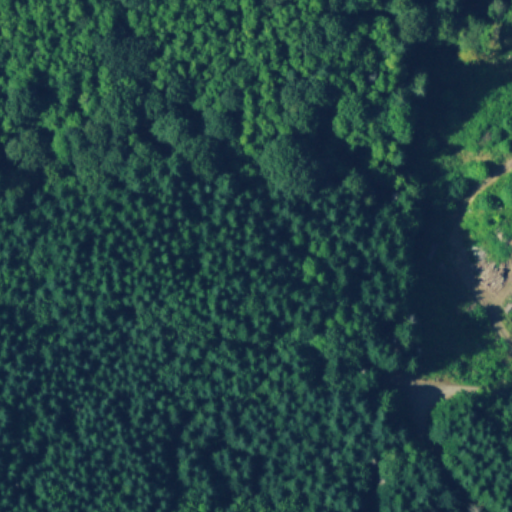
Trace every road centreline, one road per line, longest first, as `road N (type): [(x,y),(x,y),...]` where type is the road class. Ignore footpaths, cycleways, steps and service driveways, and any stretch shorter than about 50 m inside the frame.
road 1 (track): [(497,511),(465,493),(411,416),(413,398),(431,381),(230,392),(183,409),(169,448),(172,471),(183,492),(212,511)]
road 2 (track): [(511,391),(420,379),(331,348),(158,312),(0,299)]
